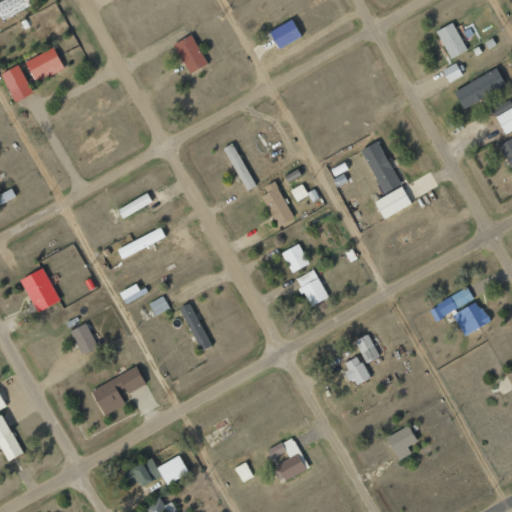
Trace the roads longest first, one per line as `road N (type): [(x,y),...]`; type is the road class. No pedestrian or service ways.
road 1 (residential): [(375,511),(83,0)]
road 2 (residential): [(3,511),(284,355),(511,215)]
road 3 (residential): [(0,241),(424,0)]
road 4 (residential): [(511,269),(357,0)]
road 5 (residential): [(102,511),(0,328)]
